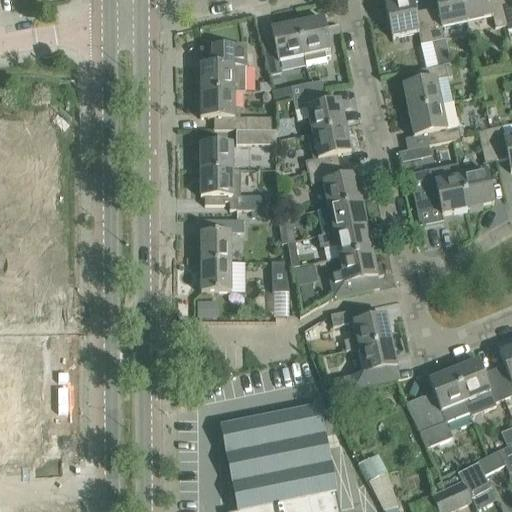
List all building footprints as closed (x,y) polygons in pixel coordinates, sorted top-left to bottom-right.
[(467,25),(461,0),(435,0),(437,10),(425,13),(432,44),(444,41),(442,30),(467,25)] [(461,0),(467,25),(492,19),(495,31),(506,28),(500,0),(461,0)] [(511,0),(500,0),(506,28),(511,26),(511,0)] [(432,44),(425,13),(414,15),(411,1),(385,7),(392,41),(418,35),(421,46),(432,44)] [(296,20),(297,26),(304,59),(306,70),(328,65),(331,59),(330,54),(323,20),(313,22),(312,16),(296,20)] [(304,59),(297,26),(296,20),(280,23),(281,29),(271,31),(274,44),(262,47),(269,78),(281,75),(279,65),(304,59)] [(245,95),(245,68),(245,56),(213,56),(213,68),(200,68),(200,95),(235,95),(245,95)] [(453,104),(447,79),(445,67),(413,74),(415,86),(403,88),(408,114),(453,104)] [(322,83),(303,87),(291,89),(293,101),(325,94),(322,83)] [(327,106),(325,94),(293,101),(296,113),(307,110),(313,136),(346,129),(340,104),(327,106)] [(235,120),(235,95),(200,95),(200,121),(213,120),(213,132),(237,132),(237,134),(271,133),(271,120),(235,120)] [(461,142),(453,104),(408,114),(413,139),(427,137),(429,147),(407,152),(407,153),(461,142)] [(351,155),(346,129),(313,136),(319,163),(307,166),(309,176),(340,169),(337,158),(351,155)] [(511,174),(511,138),(503,141),(501,129),(490,132),(497,164),(508,162),(511,174)] [(4,294),(0,293),(0,319),(54,320),(54,306),(52,306),(48,306),(48,284),(52,284),(54,284),(54,131),(10,131),(10,306),(4,306),(4,294)] [(497,164),(490,132),(478,134),(485,167),(497,164)] [(276,133),(271,133),(237,134),(237,148),(276,147),(276,133)] [(232,147),(220,147),(200,147),(200,173),(233,173),(232,147)] [(342,181),(340,169),(309,176),(311,187),(324,185),(329,211),(362,204),(356,178),(342,181)] [(468,212),(461,178),(435,184),(433,172),(409,177),(417,215),(440,210),(442,218),(468,212)] [(233,199),(233,173),(200,173),(201,200),(233,199)] [(486,173),(467,177),(461,178),(468,212),(493,207),(486,173)] [(277,198),(237,198),(237,213),(277,213),(277,198)] [(367,229),(362,204),(329,211),(335,236),(367,229)] [(283,247),(289,246),(291,246),(291,245),(287,220),(279,221),(283,247)] [(244,223),(221,223),(201,223),(201,266),(231,265),(231,236),(244,236),(244,223)] [(367,229),(335,236),(319,239),(321,250),(337,247),(340,260),(372,254),(367,229)] [(296,244),(291,245),(291,246),(289,246),(292,270),(300,268),(296,244)] [(375,268),(372,254),(340,260),(343,275),(330,278),(335,301),(373,292),(370,281),(384,278),(381,267),(375,268)] [(273,295),(290,295),(286,264),(272,265),(273,295)] [(231,295),(231,265),(201,266),(201,295),(231,295)] [(373,321),(371,309),(330,318),(333,330),(353,326),(356,340),(344,343),(346,353),(392,344),(386,318),(373,321)] [(54,338),(18,338),(18,361),(54,361),(54,338)] [(397,369),(392,344),(346,353),(346,354),(359,351),(365,376),(353,379),(355,390),(387,384),(384,372),(397,369)] [(511,349),(499,354),(504,367),(493,372),(505,402),(511,399),(511,349)] [(54,361),(18,361),(18,383),(54,382),(54,361)] [(505,402),(493,372),(482,376),(477,363),(453,372),(470,416),(494,406),(505,402)] [(470,416),(453,372),(428,382),(434,395),(423,400),(423,399),(406,405),(425,451),(453,440),(446,425),(470,416)] [(54,382),(18,383),(19,404),(54,404),(54,382)] [(54,404),(19,404),(19,426),(55,426),(54,404)] [(319,408),(220,428),(236,511),(339,511),(336,493),(319,408)] [(55,426),(19,426),(19,448),(55,447),(55,426)] [(511,446),(498,454),(503,464),(511,459),(511,446)] [(55,447),(19,448),(19,469),(55,469),(55,447)] [(478,465),(479,466),(485,479),(505,469),(503,464),(498,454),(478,465)] [(492,491),(485,479),(479,466),(458,477),(471,501),(492,491)] [(55,469),(19,469),(19,492),(55,491),(55,469)] [(462,484),(447,491),(432,499),(435,507),(437,511),(457,511),(472,505),(462,484)]
